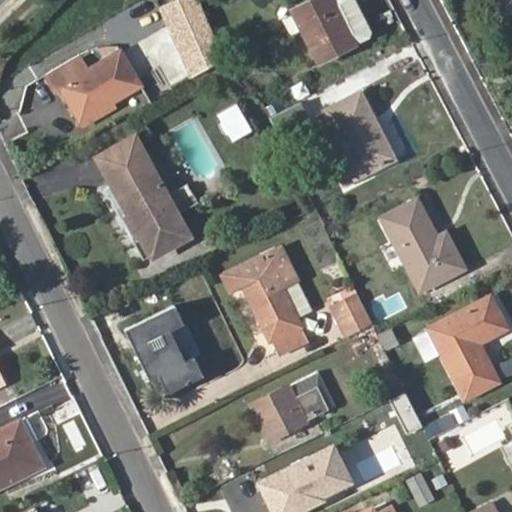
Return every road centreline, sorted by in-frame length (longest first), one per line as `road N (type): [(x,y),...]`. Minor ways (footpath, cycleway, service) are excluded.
road 1 (residential): [(0,192),(159,511)]
road 2 (residential): [(511,179),(417,0)]
